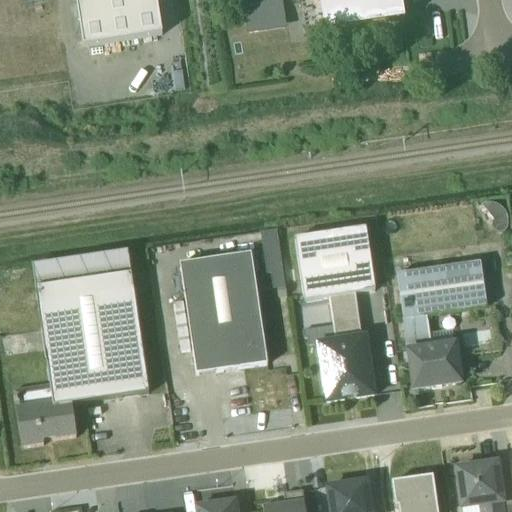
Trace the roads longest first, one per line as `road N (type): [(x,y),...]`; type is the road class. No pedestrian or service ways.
road 1 (track): [(0,241),(511,162)]
road 2 (residential): [(0,493),(511,418)]
